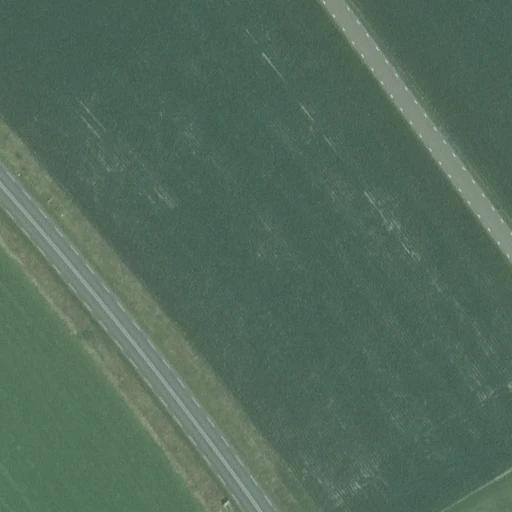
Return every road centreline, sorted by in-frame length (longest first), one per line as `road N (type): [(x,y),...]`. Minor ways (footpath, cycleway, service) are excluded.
road 1 (primary): [(250,511),(88,272),(0,175)]
road 2 (unclassified): [(511,250),(327,0)]
